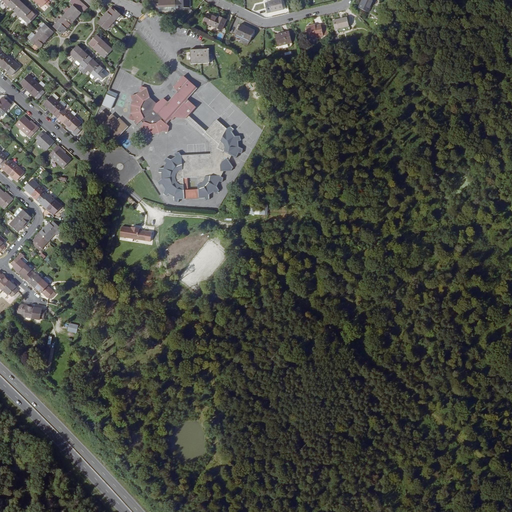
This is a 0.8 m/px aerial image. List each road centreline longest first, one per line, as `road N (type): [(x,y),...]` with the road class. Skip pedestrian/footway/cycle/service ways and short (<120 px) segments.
road 1 (trunk): [(135,511),(0,370)]
road 2 (trunk): [(0,383),(122,511)]
road 3 (residential): [(119,166),(83,156),(3,84)]
road 4 (residential): [(213,0),(265,23),(347,0)]
